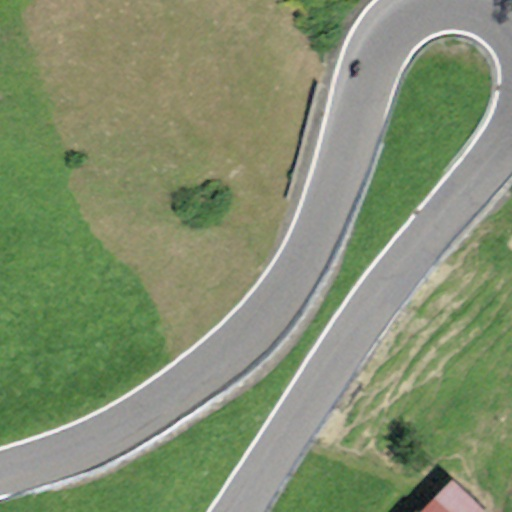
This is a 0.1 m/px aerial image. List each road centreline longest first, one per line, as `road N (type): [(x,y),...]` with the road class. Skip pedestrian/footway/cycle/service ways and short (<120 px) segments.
road 1 (tertiary): [(0,472),(144,417),(238,346),(295,273),(321,221),(390,27),(408,12),(456,4),(480,9),(511,33)]
road 2 (tertiary): [(511,126),(389,285),(238,511)]
